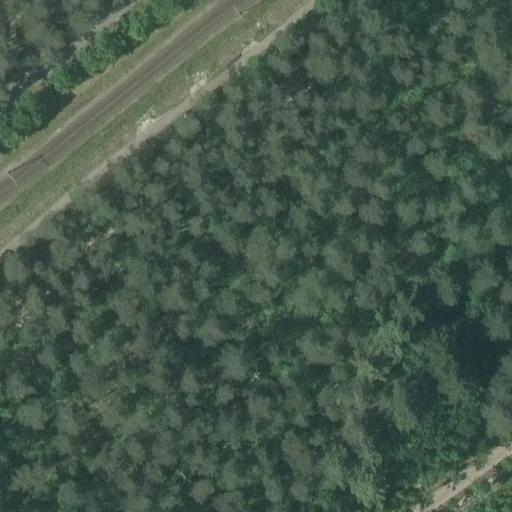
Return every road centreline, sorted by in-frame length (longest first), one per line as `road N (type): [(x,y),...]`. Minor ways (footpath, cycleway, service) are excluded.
road 1 (unknown): [(313,0),(0,255)]
road 2 (unclassified): [(0,100),(123,0)]
